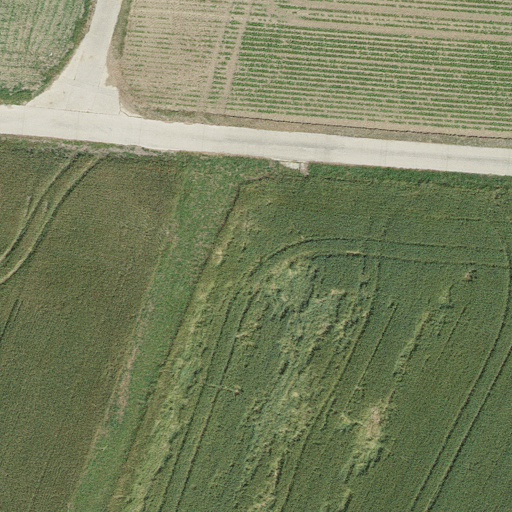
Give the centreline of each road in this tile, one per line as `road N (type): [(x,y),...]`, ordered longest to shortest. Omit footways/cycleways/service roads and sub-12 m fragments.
road 1 (track): [(511,163),(0,120)]
road 2 (track): [(107,0),(72,126)]
